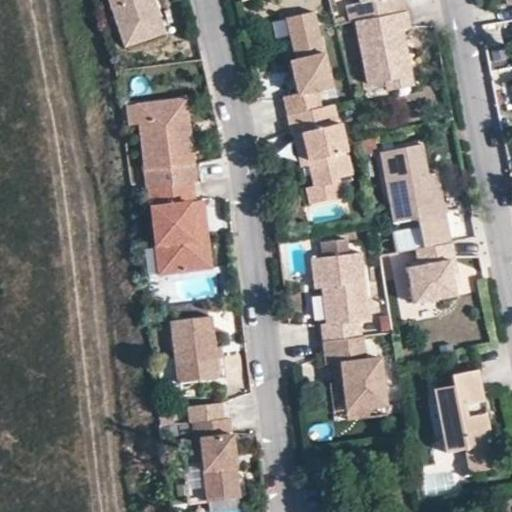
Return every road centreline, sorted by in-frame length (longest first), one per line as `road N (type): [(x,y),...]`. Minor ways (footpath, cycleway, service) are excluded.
road 1 (residential): [(210,0),(245,148),(283,511)]
road 2 (residential): [(511,301),(452,0)]
